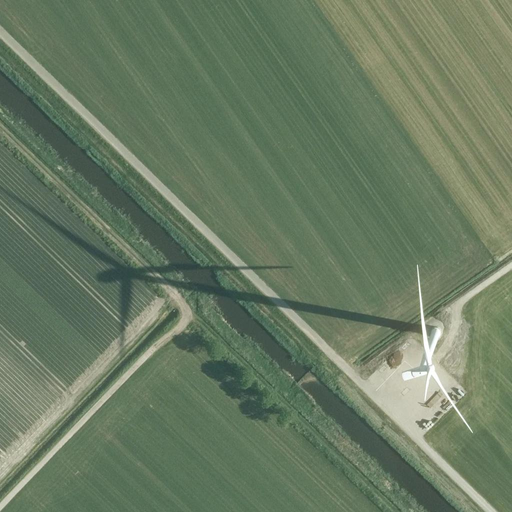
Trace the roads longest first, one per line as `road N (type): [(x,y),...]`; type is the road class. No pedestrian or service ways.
road 1 (track): [(0,34),(491,511)]
road 2 (track): [(0,506),(179,329),(185,302)]
road 3 (track): [(403,426),(453,367),(455,306),(511,267)]
